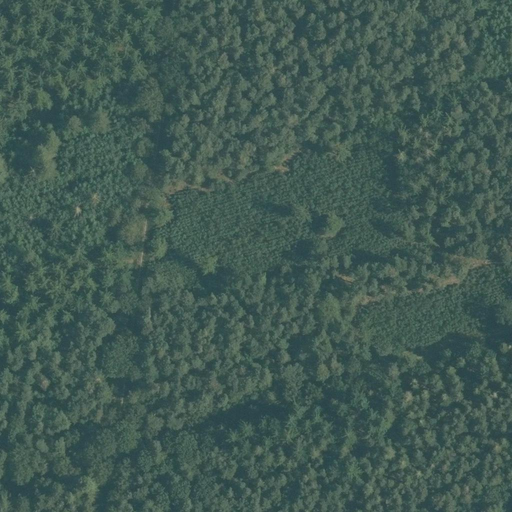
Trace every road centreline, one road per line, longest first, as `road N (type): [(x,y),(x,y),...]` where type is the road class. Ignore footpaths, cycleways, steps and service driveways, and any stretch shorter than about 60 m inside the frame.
road 1 (track): [(105,449),(169,0)]
road 2 (track): [(105,449),(511,323)]
